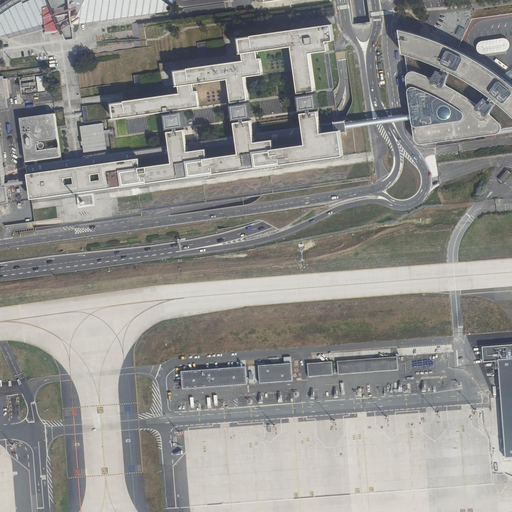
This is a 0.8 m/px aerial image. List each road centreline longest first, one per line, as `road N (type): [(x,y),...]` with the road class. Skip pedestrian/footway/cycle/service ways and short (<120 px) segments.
road 1 (tertiary): [(0,244),(375,190),(397,172),(389,127)]
road 2 (primary): [(169,250),(269,225),(343,172),(360,120),(358,0)]
road 3 (tertiary): [(169,250),(245,245),(366,201),(412,202),(424,192),(426,175),(389,127)]
road 4 (primary): [(0,272),(169,250)]
road 5 (tertiary): [(389,127),(370,64),(374,0)]
road 6 (unclassified): [(448,399),(490,395),(495,461),(511,466)]
